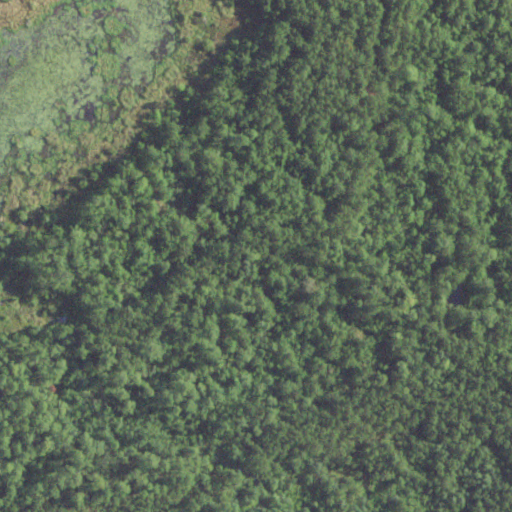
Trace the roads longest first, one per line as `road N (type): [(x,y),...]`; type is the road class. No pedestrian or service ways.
road 1 (track): [(0,349),(143,317),(201,260),(355,234),(386,0)]
road 2 (track): [(98,511),(236,483),(307,418),(509,390),(511,367)]
road 3 (track): [(184,70),(221,256)]
road 4 (track): [(25,195),(46,339)]
